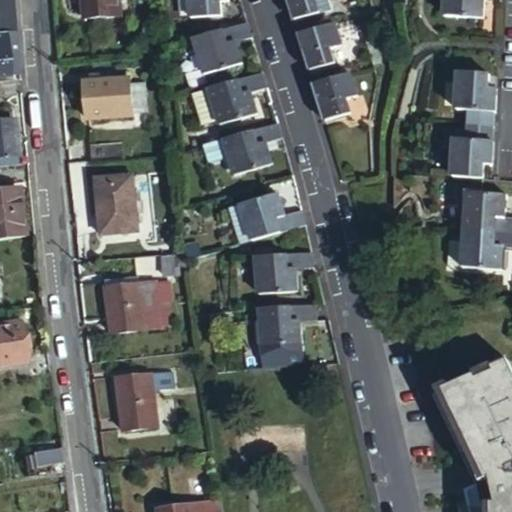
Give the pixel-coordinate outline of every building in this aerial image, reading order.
[(0,0),(0,31),(19,29),(17,12),(16,0),(0,0)] [(125,15),(123,0),(87,0),(88,18),(125,15)] [(183,0),(185,19),(224,15),(222,0),(183,0)] [(296,0),(300,12),(303,20),(329,12),(326,0),(296,0)] [(492,0),(453,0),(453,15),(464,16),(464,17),(491,18),(492,0)] [(258,23),(202,39),(212,75),(250,65),(244,43),(262,36),(258,23)] [(350,42),(345,24),(307,34),(310,44),(316,66),(318,72),(345,64),(340,45),(350,42)] [(0,74),(12,73),(12,71),(23,70),(21,52),(19,29),(0,31),(0,74)] [(474,125),(503,126),(505,94),(487,93),(488,72),(468,71),(450,69),(448,106),(475,108),(474,125)] [(273,73),(218,88),(228,123),(260,114),(267,112),(261,91),(277,86),(273,73)] [(365,92),(360,76),(322,87),(326,98),(331,116),(333,122),(359,113),(354,95),(365,92)] [(137,113),(134,77),(88,81),(91,117),(137,113)] [(0,155),(19,154),(16,118),(0,118),(0,155)] [(288,123),(234,139),(244,175),(279,164),(273,142),(291,136),(288,123)] [(483,156),(502,157),(503,126),(474,125),(473,139),(446,138),(443,175),(482,178),(483,156)] [(96,144),(97,160),(129,158),(128,142),(96,144)] [(0,164),(0,165),(20,163),(19,154),(0,155),(0,164)] [(145,232),(140,176),(102,179),(108,235),(145,232)] [(0,238),(25,235),(20,188),(0,190),(0,238)] [(248,204),(259,240),(314,224),(310,208),(293,213),(287,193),(248,204)] [(474,232),(511,234),(511,195),(476,193),(474,232)] [(511,249),(511,248),(511,234),(474,232),(472,269),(511,271),(511,249)] [(320,267),(318,251),(264,256),(267,292),(307,289),(305,269),(320,267)] [(185,272),(183,257),(163,259),(165,274),(185,272)] [(120,287),(147,285),(146,278),(112,281),(113,288),(120,287)] [(163,284),(147,285),(120,287),(120,295),(114,296),(117,335),(167,330),(167,327),(176,326),(174,303),(178,302),(176,284),(163,286),(163,284)] [(324,304),(269,308),(271,344),(311,342),(309,318),(325,317),(324,304)] [(9,359),(27,356),(22,322),(0,324),(0,366),(2,366),(1,358),(8,357),(9,359)] [(28,362),(27,356),(9,359),(8,357),(1,358),(2,366),(28,362)] [(511,511),(511,361),(511,359),(437,392),(476,483),(492,476),(493,476),(497,498),(481,501),(480,511),(511,511)] [(181,389),(179,373),(124,379),(129,432),(165,428),(161,391),(181,389)] [(65,459),(63,449),(37,453),(38,467),(65,463),(65,459)] [(226,511),(225,504),(225,500),(212,502),(213,511),(226,511)] [(213,511),(212,502),(165,509),(165,511),(213,511)]
